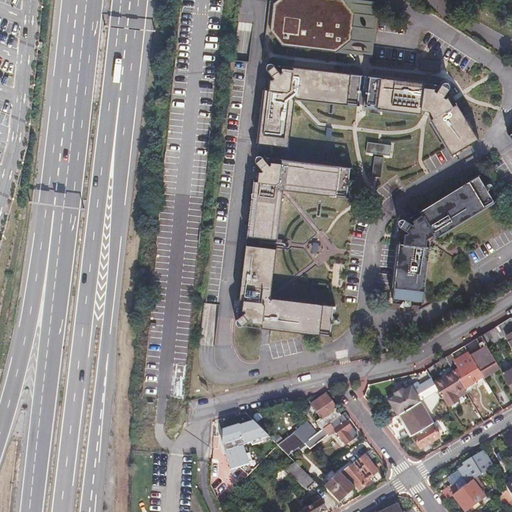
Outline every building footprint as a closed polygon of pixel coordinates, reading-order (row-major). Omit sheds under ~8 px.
[(337,3),(310,0),(279,0),(268,8),(266,35),(277,51),(282,52),(330,58),(345,44),(351,44),(352,34),(347,33),(348,28),(353,29),(353,22),(348,22),(349,18),(337,3)] [(434,68),(417,66),(415,75),(433,77),(434,68)] [(266,86),(265,91),(264,93),(261,94),(252,148),(281,152),(287,108),(288,102),(293,103),(351,111),(355,81),(288,72),(288,74),(277,72),(277,78),(272,72),(269,68),(267,67),(265,68),(263,68),(262,69),(261,71),(261,72),(261,73),(263,75),(269,84),(266,86)] [(369,83),(364,82),(360,112),(414,119),(414,118),(414,117),(421,114),(423,116),(426,119),(425,125),(441,153),(446,161),(471,145),(450,110),(447,112),(445,107),(443,104),(437,103),(442,95),(443,93),(443,91),(442,89),(440,88),(438,88),(435,90),(430,97),(426,94),(418,93),(419,90),(369,83)] [(511,135),(503,141),(511,157),(511,135)] [(365,143),(365,154),(389,155),(389,144),(365,143)] [(253,175),(253,178),(252,183),(249,183),(242,241),(270,244),(275,200),(275,198),(274,196),(277,195),(279,193),(281,195),(338,202),(342,172),(279,164),(276,164),(275,167),(266,166),(264,168),(257,160),(255,159),(253,160),(251,161),(250,163),(250,165),(251,166),(257,174),(256,175),(253,175)] [(377,163),(368,162),(365,182),(369,182),(374,183),(377,163)] [(419,244),(420,243),(422,241),(429,242),(486,207),(471,182),(413,217),(415,220),(405,226),(407,229),(405,230),(398,225),(395,224),(393,224),(392,226),(391,228),(391,230),(392,231),(398,235),(397,250),(392,249),(385,303),(414,307),(421,253),(418,253),(418,246),(419,244)] [(261,299),(263,297),(269,254),(240,250),(233,305),(236,306),(236,311),(235,315),(238,316),(230,324),(230,328),(231,330),(233,331),(236,330),(244,324),(245,324),(245,327),(254,328),(254,332),(263,333),(321,340),(324,311),(270,304),(268,304),(264,304),(263,303),(262,302),(262,301),(261,299)] [(511,322),(510,318),(494,328),(497,333),(511,324),(511,322)] [(481,335),(487,346),(500,338),(497,333),(494,328),(481,335)] [(469,354),(479,371),(490,365),(491,367),(493,366),(492,364),(495,362),(487,346),(481,335),(475,339),(480,348),(469,354)] [(482,376),(479,371),(469,354),(468,352),(455,360),(451,353),(444,357),(452,371),(463,388),(475,381),(474,381),(482,376)] [(490,365),(479,371),(482,376),(489,372),(490,373),(499,368),(495,362),(492,364),(493,366),(491,367),(490,365)] [(452,371),(433,382),(438,390),(448,406),(458,400),(457,398),(455,393),(463,388),(452,371)] [(397,415),(399,414),(418,402),(438,390),(433,382),(430,377),(419,384),(418,382),(411,386),(411,385),(404,389),(402,387),(393,392),(395,394),(387,399),(397,415)] [(463,388),(455,393),(457,398),(466,393),(463,388)] [(322,431),(341,416),(326,395),(312,404),(322,419),(316,424),(322,431)] [(399,414),(412,435),(431,423),(418,402),(399,414)] [(350,419),(345,413),(341,416),(322,431),(315,436),(304,444),(308,448),(326,434),(327,436),(334,431),(338,437),(337,438),(340,443),(342,442),(345,446),(356,437),(345,422),(350,419)] [(249,465),(245,448),(271,440),(251,420),(222,428),(220,447),(228,471),(249,465)] [(431,423),(412,435),(420,448),(439,436),(431,423)] [(304,444),(315,436),(304,425),(293,434),(300,441),(304,444)] [(293,434),(277,446),(282,451),(294,443),(296,445),(300,441),(293,434)] [(467,480),(492,466),(484,451),(464,463),(470,473),(465,476),(467,480)] [(377,473),(364,455),(339,474),(341,476),(354,489),(357,492),(371,485),(367,480),(377,473)] [(307,491),(315,483),(295,463),(287,471),(307,491)] [(341,476),(339,474),(330,483),(325,488),(340,502),(354,489),(341,476)] [(482,485),(476,478),(458,491),(453,496),(465,511),(472,507),(471,506),(477,501),(478,502),(484,497),(478,489),(482,485)] [(453,496),(458,491),(453,485),(442,493),(447,500),(453,496)] [(501,492),(508,504),(511,500),(511,497),(507,489),(501,492)] [(323,511),(326,511),(318,496),(311,500),(314,505),(301,511),(323,511)] [(480,505),(478,502),(477,501),(471,506),(472,507),(474,509),(480,505)]
